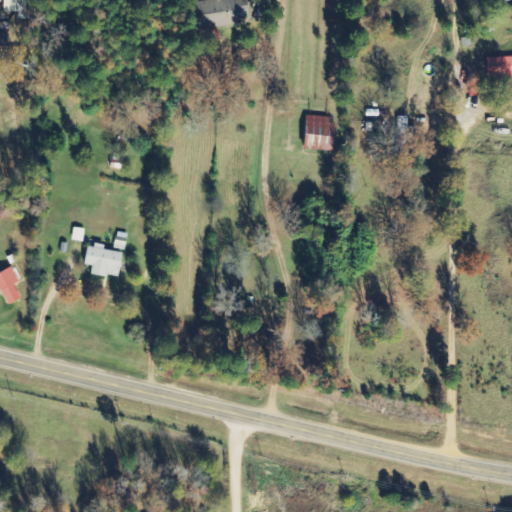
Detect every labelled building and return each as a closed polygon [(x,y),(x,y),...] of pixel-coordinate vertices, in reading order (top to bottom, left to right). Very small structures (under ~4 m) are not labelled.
[(212,0),(201,2),(206,29),(242,23),(241,19),(249,18),(246,0),(212,0)] [(489,79),(511,77),(511,57),(488,58),(489,79)] [(305,148),(334,153),(339,121),(310,116),(305,148)] [(396,135),(417,135),(417,128),(410,128),(410,117),(397,116),(396,135)] [(120,278),(124,253),(105,250),(106,246),(96,244),(95,249),(87,247),(84,265),(94,266),(93,274),(120,278)] [(15,284),(19,283),(14,269),(0,274),(0,291),(3,290),(9,305),(21,300),(15,284)]
